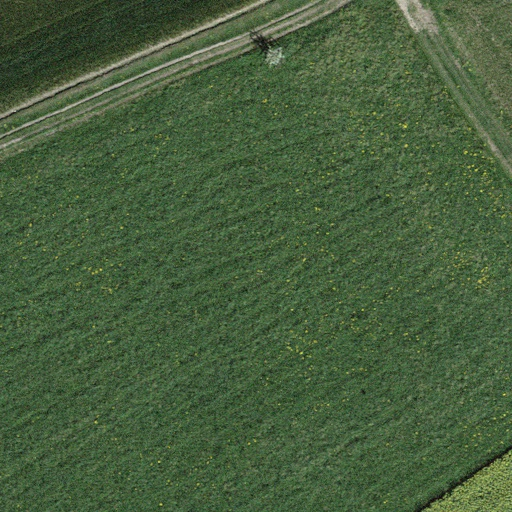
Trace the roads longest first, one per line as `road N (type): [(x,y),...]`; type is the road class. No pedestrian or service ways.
road 1 (track): [(338,0),(0,134)]
road 2 (track): [(410,0),(461,145),(511,212)]
